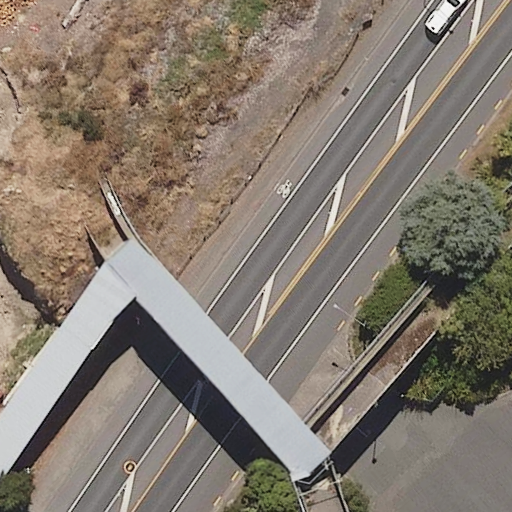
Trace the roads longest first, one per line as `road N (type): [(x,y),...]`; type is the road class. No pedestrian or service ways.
road 1 (secondary): [(91,511),(195,344),(447,0)]
road 2 (secondary): [(511,29),(158,511)]
